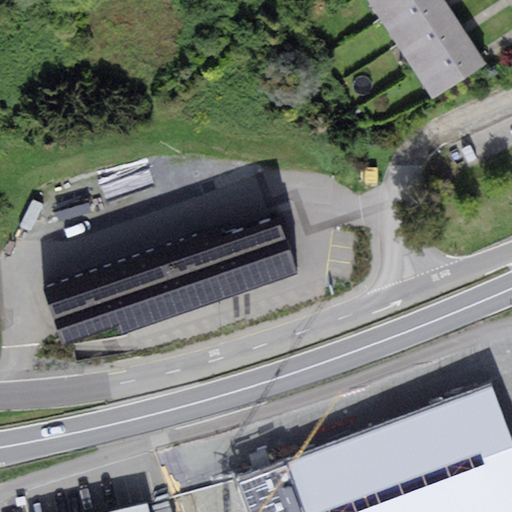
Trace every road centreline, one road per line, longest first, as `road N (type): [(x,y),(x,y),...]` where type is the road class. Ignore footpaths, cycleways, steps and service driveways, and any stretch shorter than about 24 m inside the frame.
road 1 (primary): [(511,286),(207,399),(0,447)]
road 2 (tertiary): [(414,292),(198,364),(75,390),(0,395)]
road 3 (residential): [(414,292),(395,204),(403,162),(511,100)]
